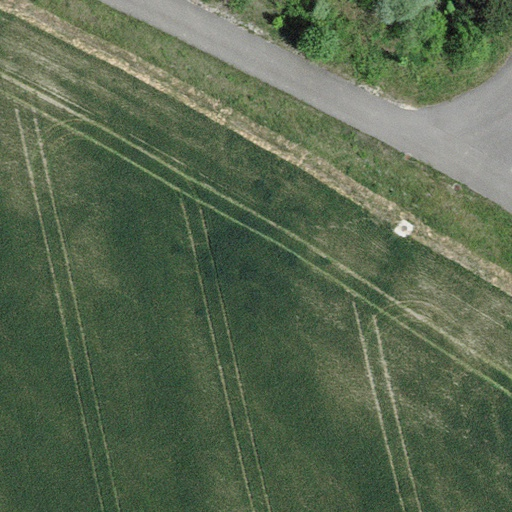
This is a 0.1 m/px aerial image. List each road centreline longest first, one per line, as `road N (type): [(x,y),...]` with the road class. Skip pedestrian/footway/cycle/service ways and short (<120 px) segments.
road 1 (track): [(144,0),(472,164)]
road 2 (track): [(511,184),(472,164),(511,93)]
